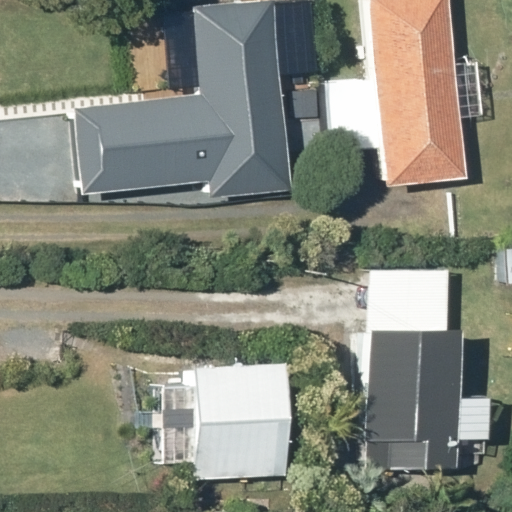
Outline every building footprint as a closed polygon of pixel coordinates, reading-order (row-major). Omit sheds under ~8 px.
[(167,0),(175,87),(48,100),(57,188),(186,175),(187,192),(270,183),(253,0),(167,0)] [(342,0),(350,73),(309,78),(315,148),(358,146),(362,179),(445,172),(429,0),(342,0)] [(511,243),(485,244),(486,281),(511,279),(511,243)] [(68,323),(0,318),(0,368),(65,373),(68,323)] [(430,320),(340,321),(342,437),(370,437),(371,465),(433,462),(430,320)] [(257,355),(163,359),(168,474),(263,470),(257,355)] [(217,476),(217,493),(239,493),(238,476),(217,476)]
